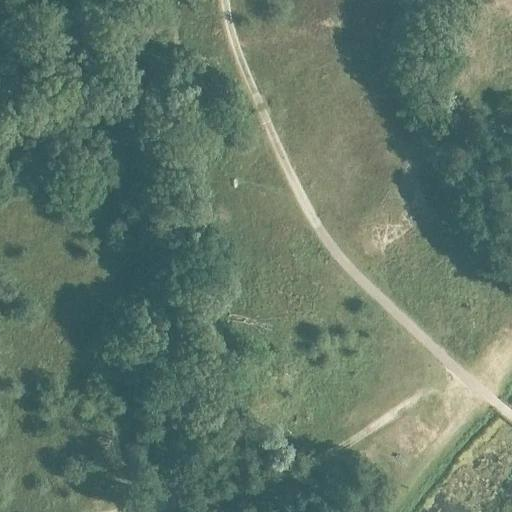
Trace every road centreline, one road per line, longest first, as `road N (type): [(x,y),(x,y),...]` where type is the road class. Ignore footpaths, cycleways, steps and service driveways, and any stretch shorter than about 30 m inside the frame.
road 1 (track): [(474,386),(379,300),(315,225),(269,141),(221,0)]
road 2 (track): [(124,511),(251,484),(424,395),(474,386)]
road 3 (track): [(388,511),(482,392)]
